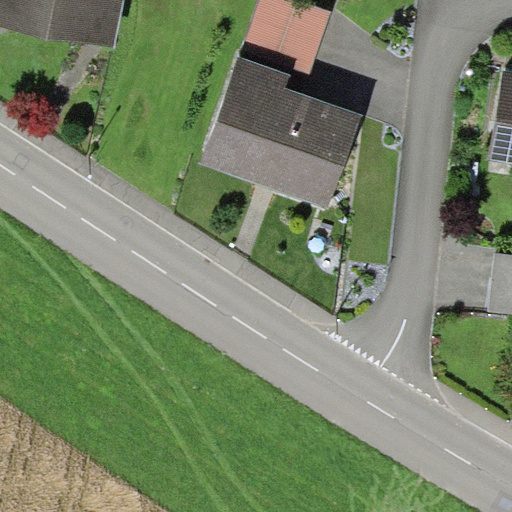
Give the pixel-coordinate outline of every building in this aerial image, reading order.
[(91,3),(108,6),(109,0),(0,0),(0,13),(86,30),(91,3)] [(300,69),(320,12),(285,0),(260,0),(243,49),(300,69)] [(511,73),(500,71),(488,146),(511,149),(511,73)] [(323,197),(352,116),(229,73),(200,154),(323,197)] [(486,281),(511,283),(511,253),(489,251),(486,281)] [(511,314),(511,283),(486,281),(483,311),(511,314)]
